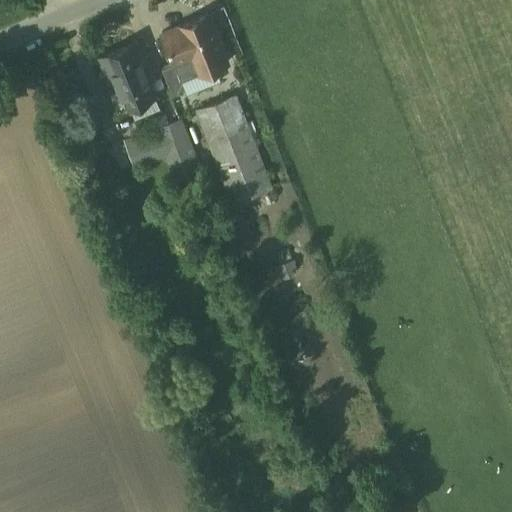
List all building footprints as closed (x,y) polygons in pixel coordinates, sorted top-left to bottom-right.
[(208,14),(161,33),(174,63),(220,45),(220,44),(208,14)] [(134,44),(97,59),(97,60),(100,59),(111,87),(108,88),(118,111),(140,102),(154,96),(134,44)] [(220,45),(174,63),(181,81),(182,81),(227,62),(220,45)] [(181,81),(174,63),(161,68),(172,95),(180,91),(183,85),(182,81),(181,81)] [(234,94),(197,108),(233,201),(270,186),(234,94)] [(160,129),(136,137),(140,146),(163,138),(160,129)] [(136,137),(125,141),(132,158),(143,154),(140,146),(136,137)]
